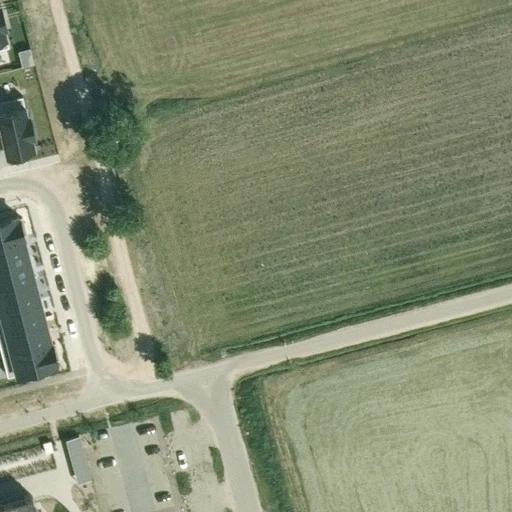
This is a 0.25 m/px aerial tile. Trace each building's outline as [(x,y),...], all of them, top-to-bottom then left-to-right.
[(0,47),(8,45),(3,26),(6,26),(0,3),(0,47)] [(22,95),(0,99),(0,126),(7,155),(25,150),(25,148),(34,146),(31,136),(34,136),(29,113),(26,114),(22,95)] [(15,215),(0,218),(0,242),(21,237),(20,233),(24,232),(20,216),(16,217),(15,215)] [(21,237),(0,242),(0,264),(27,257),(21,237)] [(27,257),(0,264),(0,286),(32,278),(27,257)] [(32,278),(0,286),(0,297),(3,307),(3,308),(38,299),(32,278)] [(3,307),(0,308),(0,328),(1,330),(1,331),(43,320),(38,299),(3,308),(3,307)] [(1,330),(0,330),(0,346),(2,353),(49,341),(43,320),(1,331),(1,330)] [(49,341),(2,353),(7,375),(54,363),(54,360),(57,359),(53,344),(50,345),(49,341)] [(79,435),(66,439),(69,452),(82,449),(79,436),(79,435)] [(0,511),(37,511),(31,488),(29,486),(27,485),(0,492),(0,511)]
